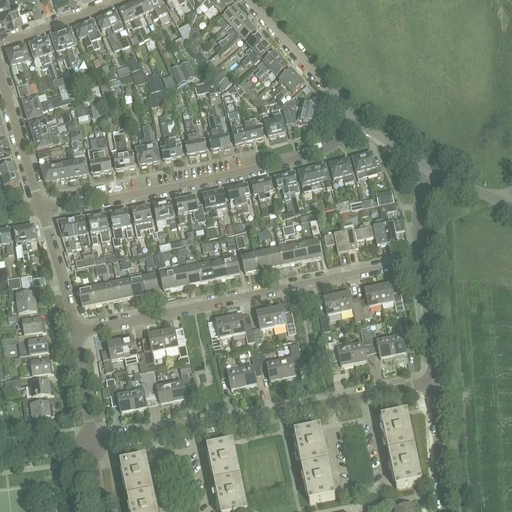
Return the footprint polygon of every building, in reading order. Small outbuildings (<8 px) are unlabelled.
[(49,0),(42,0),(41,0),(46,13),(53,10),(49,0)] [(63,7),(67,6),(64,0),(54,0),(58,9),(59,9),(59,10),(64,9),(63,7)] [(138,4),(144,17),(149,15),(150,18),(151,17),(154,23),(158,21),(147,0),(145,1),(144,0),(139,2),(140,3),(138,4)] [(147,0),(158,21),(166,17),(166,16),(159,0),(147,0)] [(175,0),(164,0),(168,6),(172,4),(177,12),(180,18),(181,21),(185,18),(184,15),(180,10),(179,8),(175,0)] [(222,0),(208,0),(207,1),(206,2),(203,6),(209,13),(212,10),(222,0)] [(207,15),(205,16),(210,21),(217,14),(216,13),(217,12),(221,16),(233,5),(227,0),(222,0),(212,10),(209,13),(207,15)] [(139,20),(144,17),(138,4),(136,5),(136,4),(130,7),(131,8),(128,9),(138,30),(142,28),(139,23),(141,22),(139,20)] [(0,26),(1,28),(2,29),(23,22),(17,5),(0,10),(0,26)] [(35,18),(43,16),(40,8),(32,11),(35,18)] [(119,13),(125,26),(128,32),(131,30),(139,47),(144,44),(144,43),(139,32),(138,30),(128,9),(125,11),(124,9),(120,12),(120,13),(119,13)] [(229,28),(241,17),(239,14),(240,13),(236,10),(235,10),(235,9),(218,24),(225,32),(229,28)] [(110,17),(106,19),(120,48),(128,44),(126,38),(122,40),(119,34),(124,32),(121,26),(116,15),(114,15),(114,14),(109,16),(110,17)] [(191,29),(193,15),(193,14),(185,18),(191,29)] [(194,14),(193,15),(191,29),(200,21),(194,14)] [(225,34),(229,38),(223,42),(223,41),(218,45),(222,49),(250,26),(247,23),(248,23),(244,18),(243,19),(241,17),(229,28),(231,29),(225,34)] [(103,20),(103,19),(99,21),(99,22),(97,22),(102,33),(106,32),(109,37),(108,40),(113,55),(121,51),(120,48),(106,19),(103,20)] [(88,26),(84,28),(94,52),(99,50),(94,37),(98,35),(93,24),(92,25),(92,23),(87,25),(88,26)] [(255,32),(256,31),(252,27),(251,28),(250,26),(222,49),(218,53),(221,57),(241,40),(244,44),(256,33),(255,32)] [(81,28),(76,30),(77,31),(75,32),(80,43),(84,41),(89,54),(94,52),(84,28),(81,29),(81,28)] [(143,30),(139,32),(144,43),(149,41),(143,30)] [(186,48),(189,40),(191,31),(181,37),(186,48)] [(66,35),(62,36),(71,65),(76,64),(72,51),(76,49),(71,33),(70,33),(70,32),(66,34),(66,35)] [(57,37),(53,38),(53,39),(52,40),(60,63),(65,61),(66,67),(68,71),(73,69),(71,65),(62,36),(58,38),(57,37)] [(246,55),(249,59),(266,44),(263,41),(264,40),(260,36),(259,37),(259,36),(247,47),(251,51),(246,55)] [(42,43),(39,44),(47,70),(50,78),(50,79),(55,78),(49,58),(53,56),(49,41),(47,41),(46,40),(43,41),(42,43)] [(194,43),(193,44),(188,49),(195,57),(199,54),(194,48),(196,46),(194,43)] [(34,44),(31,45),(31,46),(30,47),(34,62),(39,61),(43,72),(47,70),(39,44),(36,45),(34,44)] [(268,46),(266,44),(249,59),(252,62),(257,58),(260,62),(272,51),(271,50),(272,49),(269,45),(268,46)] [(19,50),(16,51),(24,77),(25,82),(30,81),(29,76),(25,65),(30,63),(26,48),(23,49),(23,47),(19,49),(19,50)] [(13,52),(13,51),(9,52),(9,53),(8,53),(7,55),(11,69),(16,68),(19,79),(24,77),(16,51),(13,52)] [(279,59),(280,58),(276,54),(276,55),(275,54),(258,69),(261,73),(256,77),(260,81),(281,61),(279,59)] [(128,63),(132,75),(143,70),(141,65),(138,66),(136,60),(128,63)] [(284,64),(281,61),(260,81),(259,82),(262,86),(268,80),(273,76),(276,79),(288,69),(287,67),(288,67),(285,63),(284,64)] [(180,69),(187,85),(195,81),(188,65),(180,69)] [(187,85),(180,69),(172,73),(179,88),(187,85)] [(132,75),(132,78),(134,85),(134,87),(147,85),(144,73),(143,71),(132,75)] [(295,76),(296,76),(293,72),(292,72),(291,71),(279,82),(282,86),(271,96),(275,100),(281,94),(298,79),(295,76)] [(216,73),(211,77),(218,84),(223,80),(216,73)] [(120,81),(120,82),(121,87),(121,88),(134,85),(132,78),(120,81)] [(232,86),(226,79),(219,85),(225,92),(232,86)] [(299,81),(298,79),(281,94),(284,98),(289,93),(293,97),(304,86),(303,85),(304,84),(300,80),(299,81)] [(160,81),(148,84),(151,96),(163,92),(160,81)] [(51,82),(41,85),(43,93),(53,90),(51,82)] [(207,85),(209,95),(209,96),(221,94),(219,85),(216,83),(207,85)] [(239,88),(245,95),(250,89),(244,83),(239,88)] [(35,85),(27,88),(30,98),(39,95),(35,85)] [(78,85),(66,89),(69,96),(80,92),(78,85)] [(107,85),(100,87),(104,102),(111,100),(107,85)] [(209,95),(207,85),(195,88),(197,97),(209,95)] [(234,88),(237,95),(240,99),(245,95),(239,88),(237,85),(234,88)] [(30,98),(27,88),(27,86),(17,89),(20,101),(30,98)] [(170,94),(162,96),(164,104),(172,102),(170,94)] [(161,95),(149,97),(151,110),(159,109),(158,102),(162,101),(161,95)] [(26,114),(60,103),(62,103),(61,98),(39,105),(38,101),(23,105),(23,106),(22,106),(23,110),(24,110),(26,114)] [(262,106),(257,100),(253,104),(259,109),(262,106)] [(60,103),(26,114),(27,118),(26,118),(27,123),(28,123),(43,119),(42,114),(61,109),(60,103)] [(295,108),(294,113),(316,118),(316,115),(318,115),(319,110),(318,110),(318,109),(303,105),(302,110),(295,108)] [(100,106),(91,107),(93,120),(103,118),(100,106)] [(88,109),(76,112),(77,120),(90,117),(88,109)] [(249,118),(255,143),(258,143),(259,144),(263,143),(263,142),(264,141),(262,130),(257,131),(252,109),(247,111),(249,118)] [(292,126),(294,126),(293,125),(290,112),(282,110),(286,127),(292,126)] [(315,121),(316,118),(294,113),(290,112),(293,125),(294,126),(302,128),(303,125),(313,128),(314,126),(315,127),(316,122),(315,121)] [(69,115),(63,117),(65,126),(67,125),(71,124),(69,115)] [(281,115),(277,116),(272,117),(274,123),(278,138),(279,138),(280,139),(285,138),(285,136),(286,136),(281,115)] [(208,119),(211,134),(207,135),(211,153),(213,153),(213,154),(218,153),(218,152),(221,151),(214,119),(214,117),(208,119)] [(166,124),(166,121),(165,118),(159,119),(160,123),(166,151),(161,152),(164,163),(165,163),(166,164),(170,163),(170,162),(174,161),(166,124)] [(195,118),(189,119),(198,156),(201,156),(201,157),(206,156),(206,154),(207,154),(205,143),(200,144),(195,118)] [(220,118),(214,119),(221,151),(225,150),(225,151),(230,150),(230,149),(231,149),(228,137),(224,138),(220,118)] [(244,126),(241,127),(242,134),(245,145),(246,145),(247,146),(250,146),(251,144),(255,143),(249,118),(243,119),(244,126)] [(276,139),(278,138),(274,123),(269,125),(267,118),(263,119),(268,140),(270,140),(271,141),(276,140),(276,139)] [(194,157),(198,156),(189,119),(184,120),(189,146),(185,147),(188,158),(189,158),(189,159),(195,158),(194,157)] [(32,134),(32,135),(50,129),(49,127),(53,125),(52,121),(30,127),(30,129),(29,129),(30,134),(32,134)] [(242,134),(241,127),(239,122),(235,123),(235,121),(229,122),(235,148),(239,147),(240,148),(244,147),(244,146),(245,145),(242,134)] [(183,160),(181,148),(179,140),(175,141),(174,134),(177,134),(174,122),(166,124),(174,161),(177,161),(179,162),(182,161),(182,160),(183,160)] [(76,131),(74,124),(71,124),(67,125),(69,133),(76,131)] [(142,128),(145,141),(149,166),(153,166),(153,167),(158,166),(158,165),(160,164),(156,148),(151,149),(147,127),(142,128)] [(35,144),(53,139),(50,129),(32,135),(32,136),(31,136),(32,141),(34,140),(35,144)] [(133,155),(128,156),(124,137),(123,132),(118,133),(119,138),(125,171),(128,171),(130,171),(133,171),(134,169),(135,169),(133,155)] [(57,138),(53,139),(35,144),(35,146),(34,146),(35,151),(37,150),(38,153),(59,146),(60,145),(60,144),(60,143),(60,141),(59,139),(57,138)] [(122,172),(125,171),(119,138),(113,139),(117,158),(113,159),(115,173),(118,173),(118,174),(121,173),(122,172)] [(97,151),(102,175),(105,175),(105,176),(110,175),(110,174),(112,174),(106,140),(96,142),(97,151)] [(146,167),(149,166),(145,141),(140,142),(141,151),(136,152),(139,168),(141,168),(141,169),(146,168),(146,167)] [(0,153),(10,151),(9,145),(7,145),(7,142),(0,144),(0,153)] [(74,180),(78,179),(74,159),(73,150),(67,151),(69,164),(67,164),(68,166),(64,167),(65,174),(67,173),(68,181),(70,181),(70,182),(75,181),(74,180)] [(12,156),(10,151),(0,153),(0,163),(12,160),(11,157),(12,156)] [(39,162),(52,159),(52,158),(50,151),(37,155),(39,162)] [(99,176),(102,175),(97,151),(88,153),(92,177),(94,177),(94,178),(99,177),(99,176)] [(365,158),(363,158),(367,175),(368,178),(382,174),(380,169),(376,170),(372,156),(371,156),(370,156),(366,157),(365,158)] [(86,178),(88,178),(85,158),(74,159),(78,179),(82,179),(83,180),(85,180),(86,178)] [(359,159),(358,158),(354,159),(354,160),(353,161),(357,176),(358,182),(363,181),(362,177),(367,175),(363,158),(359,159)] [(339,164),(344,181),(345,185),(355,183),(349,162),(347,162),(346,161),(343,162),(342,164),(339,164)] [(344,181),(339,164),(336,165),(335,164),(331,165),(330,166),(329,167),(333,182),(336,181),(337,183),(344,181)] [(60,165),(53,166),(56,183),(59,183),(60,184),(64,183),(65,182),(68,181),(67,173),(65,174),(64,167),(61,167),(60,165)] [(17,172),(15,167),(14,167),(14,166),(0,169),(0,173),(0,175),(0,180),(17,175),(16,172),(17,172)] [(45,168),(46,170),(42,170),(45,185),(48,185),(49,186),(51,185),(52,184),(56,183),(53,166),(45,168)] [(324,168),(323,167),(319,168),(318,170),(317,170),(322,190),(326,189),(327,193),(332,191),(331,189),(325,168),(324,168)] [(311,172),(307,172),(311,187),(312,192),(322,190),(317,170),(316,170),(315,169),(311,171),(311,172)] [(304,194),(308,193),(312,192),(311,187),(307,172),(306,173),(305,172),(301,173),(300,174),(299,175),(304,194)] [(0,186),(3,185),(4,189),(19,185),(19,184),(20,183),(19,178),(18,179),(17,175),(0,180),(0,186)] [(295,218),(307,215),(306,209),(299,211),(297,203),(294,189),(298,188),(294,176),(293,176),(292,176),(288,177),(287,178),(285,179),(291,204),(293,213),(295,218)] [(280,178),(276,180),(276,181),(275,181),(278,193),(282,192),(286,206),(291,204),(285,179),(282,179),(280,178)] [(269,183),(268,181),(264,182),(264,184),(260,184),(269,218),(271,226),(283,223),(282,219),(275,221),(274,216),(275,216),(269,194),(273,193),(270,182),(269,183)] [(257,185),(257,184),(253,185),(252,186),(251,186),(254,198),(258,197),(263,219),(269,218),(260,184),(257,185)] [(241,189),(237,190),(244,215),(249,214),(246,200),(250,199),(247,187),(246,188),(245,187),(241,188),(241,189)] [(244,215),(237,190),(234,190),(233,190),(229,190),(229,191),(227,192),(230,204),(235,203),(238,217),(244,215)] [(217,194),(213,195),(218,218),(224,217),(222,211),(227,210),(223,193),(221,194),(221,192),(216,193),(217,194)] [(393,204),(391,196),(390,192),(376,195),(378,207),(393,204)] [(210,196),(209,195),(205,196),(205,197),(203,197),(207,211),(211,211),(213,220),(218,219),(218,218),(213,195),(210,196)] [(191,198),(185,200),(189,215),(193,214),(195,223),(197,222),(198,225),(206,224),(202,207),(198,208),(196,199),(191,200),(191,198)] [(185,200),(180,201),(180,202),(176,203),(178,212),(177,212),(180,226),(178,226),(178,227),(179,234),(180,235),(184,234),(185,230),(185,225),(186,225),(184,216),(189,215),(185,200)] [(373,200),(361,203),(363,211),(374,209),(373,200)] [(169,203),(162,205),(167,227),(171,226),(173,235),(179,234),(178,227),(176,227),(171,204),(169,205),(169,203)] [(336,208),(338,216),(351,213),(349,203),(337,205),(338,207),(336,207),(336,208)] [(363,211),(361,203),(350,205),(351,213),(363,211)] [(163,228),(167,227),(162,205),(155,206),(155,207),(154,208),(159,233),(164,232),(163,228)] [(398,213),(396,206),(380,210),(384,227),(387,247),(398,245),(396,235),(404,233),(407,243),(405,233),(403,223),(390,225),(388,215),(398,213)] [(315,207),(306,209),(307,215),(316,213),(315,207)] [(147,208),(140,209),(144,227),(148,226),(150,235),(152,234),(153,241),(158,240),(156,233),(154,233),(149,209),(147,209),(147,208)] [(338,216),(336,208),(327,210),(329,218),(338,216)] [(140,209),(134,211),(134,212),(132,212),(137,239),(142,238),(140,227),(144,227),(140,209)] [(329,218),(327,210),(317,213),(319,221),(329,218)] [(128,241),(129,240),(133,240),(128,213),(126,213),(126,212),(118,213),(122,231),(126,230),(128,241)] [(122,248),(120,239),(119,232),(122,231),(118,213),(112,214),(112,215),(110,216),(115,241),(113,241),(114,249),(122,248)] [(293,213),(281,216),(283,223),(295,218),(293,213)] [(349,214),(341,216),(342,223),(350,222),(349,214)] [(97,217),(100,235),(101,239),(105,238),(106,244),(111,243),(107,217),(104,217),(104,216),(97,217)] [(96,236),(100,235),(97,217),(91,218),(91,219),(88,220),(93,246),(98,245),(96,236)] [(82,219),(77,220),(81,244),(81,249),(90,247),(90,245),(85,220),(82,221),(82,219)] [(77,220),(71,221),(70,222),(67,223),(73,255),(77,255),(75,245),(81,244),(77,220)] [(66,223),(65,222),(60,223),(59,227),(68,256),(73,255),(67,223),(66,223)] [(257,222),(246,225),(248,232),(259,230),(257,222)] [(287,224),(288,229),(290,237),(295,236),(293,228),(292,222),(287,224)] [(310,224),(312,237),(318,236),(315,223),(310,224)] [(244,225),(234,228),(235,235),(244,233),(244,230),(246,229),(244,225)] [(232,227),(226,228),(228,237),(234,235),(232,227)] [(384,227),(364,231),(366,241),(375,239),(377,249),(387,247),(384,227)] [(32,243),(38,242),(34,229),(31,228),(29,228),(28,230),(24,230),(28,253),(33,252),(32,246),(33,246),(32,243)] [(24,265),(30,264),(29,258),(28,253),(24,230),(21,231),(19,230),(17,230),(16,231),(14,232),(17,249),(22,248),(24,265)] [(364,231),(344,235),(348,255),(358,253),(356,243),(366,241),(364,231)] [(6,232),(0,233),(2,248),(6,247),(8,258),(15,257),(10,232),(6,233),(6,232)] [(344,235),(324,239),(328,259),(329,259),(327,249),(336,247),(338,257),(348,255),(344,235)] [(239,250),(246,249),(244,238),(237,239),(239,250)] [(230,252),(237,251),(235,240),(228,241),(230,252)] [(188,242),(182,243),(183,249),(195,247),(194,241),(188,242)] [(296,266),(309,263),(305,245),(298,247),(297,241),(291,242),(296,266)] [(296,266),(291,242),(285,243),(286,249),(280,251),(283,269),(296,266)] [(317,243),(305,245),(309,263),(321,261),(317,243)] [(138,251),(139,257),(149,255),(148,249),(138,251)] [(271,271),(283,269),(280,251),(267,253),(271,271)] [(267,253),(255,256),(258,274),(271,271),(267,253)] [(166,267),(163,254),(154,256),(155,265),(156,269),(166,267)] [(83,257),(83,262),(85,269),(95,267),(94,261),(93,255),(83,257)] [(245,276),(258,274),(255,256),(242,259),(245,276)] [(152,257),(144,259),(147,269),(152,268),(154,267),(152,257)] [(214,283),(227,280),(223,262),(218,263),(217,259),(210,260),(214,283)] [(204,266),(198,267),(202,285),(214,283),(210,260),(203,261),(204,266)] [(237,260),(223,262),(227,280),(240,278),(237,260)] [(77,271),(85,269),(83,262),(76,263),(77,271)] [(179,271),(173,273),(177,291),(189,288),(186,270),(185,264),(178,266),(179,271)] [(198,267),(186,270),(189,288),(202,285),(198,267)] [(88,269),(74,272),(76,279),(89,276),(88,269)] [(160,271),(161,275),(164,293),(177,291),(173,273),(167,274),(166,270),(160,271)] [(142,279),(146,297),(159,294),(155,276),(154,277),(153,272),(146,274),(147,276),(142,277),(142,279)] [(134,300),(146,297),(142,279),(135,280),(135,277),(129,278),(130,282),(134,300)] [(8,282),(9,292),(21,291),(20,280),(8,282)] [(34,289),(33,280),(22,281),(24,291),(34,289)] [(33,281),(34,289),(46,288),(45,280),(33,281)] [(104,282),(105,287),(108,305),(121,302),(117,284),(110,286),(109,284),(109,281),(104,282)] [(7,282),(0,282),(0,294),(9,293),(7,282)] [(130,282),(117,284),(121,302),(134,300),(130,282)] [(378,289),(382,307),(395,304),(397,315),(404,313),(400,293),(393,295),(391,286),(378,289)] [(105,287),(92,289),(96,307),(108,305),(105,287)] [(83,310),(96,307),(92,289),(84,291),(84,289),(80,290),(80,292),(79,292),(83,310)] [(368,308),(361,309),(363,322),(371,320),(369,310),(382,307),(378,289),(365,291),(368,308)] [(29,316),(37,315),(35,294),(9,297),(10,305),(18,304),(19,318),(29,316)] [(350,295),(337,297),(341,315),(353,313),(356,323),(363,322),(361,309),(360,305),(359,302),(352,304),(350,295)] [(327,316),(320,318),(323,335),(331,333),(328,318),(341,315),(337,297),(324,300),(327,316)] [(283,309),(270,311),(274,329),(287,327),(289,337),(296,336),(294,323),(286,325),(283,309)] [(260,332),(274,329),(270,311),(257,314),(260,330),(252,332),(255,344),(263,343),(260,332)] [(24,331),(25,338),(35,337),(46,335),(44,321),(30,323),(29,316),(19,318),(15,318),(16,325),(23,324),(24,331)] [(248,346),(255,344),(252,332),(245,333),(242,317),(229,320),(232,338),(245,335),(248,346)] [(212,341),(214,353),(222,351),(220,341),(232,338),(229,320),(216,323),(219,339),(212,341)] [(403,338),(390,341),(393,359),(406,356),(403,340),(410,339),(406,321),(400,323),(403,338)] [(371,350),(368,334),(367,330),(360,332),(363,346),(350,349),(354,367),(367,364),(364,351),(371,350)] [(175,331),(162,334),(165,352),(178,350),(181,360),(188,359),(185,346),(178,348),(175,331)] [(380,361),(393,359),(390,341),(377,343),(375,333),(368,334),(371,350),(378,348),(380,361)] [(165,352),(162,334),(149,337),(149,339),(151,349),(144,350),(144,355),(147,367),(154,366),(155,366),(152,355),(165,352)] [(36,344),(35,337),(25,338),(19,339),(20,346),(29,345),(31,358),(37,357),(51,356),(49,342),(36,344)] [(134,340),(121,343),(124,361),(126,367),(139,364),(140,369),(147,367),(144,355),(137,356),(134,340)] [(124,361),(121,343),(108,345),(111,362),(103,363),(106,376),(114,374),(112,364),(124,361)] [(341,370),(354,367),(350,349),(338,351),(336,344),(325,346),(328,359),(339,357),(341,370)] [(283,382),(297,379),(295,371),(303,369),(298,346),(290,348),(293,361),(279,364),(283,382)] [(260,370),(258,357),(256,351),(250,352),(253,369),(240,372),(244,390),(257,387),(256,380),(262,379),(260,370)] [(270,385),(283,382),(279,364),(267,366),(265,356),(258,357),(260,370),(267,368),(270,385)] [(38,365),(37,357),(31,358),(21,359),(22,367),(32,366),(33,379),(37,379),(53,377),(52,363),(38,365)] [(231,393),(244,390),(240,372),(228,374),(225,364),(218,365),(222,381),(229,380),(231,393)] [(183,384),(170,387),(173,405),(187,402),(183,386),(190,385),(188,374),(191,373),(190,367),(179,369),(183,384)] [(161,408),(173,405),(170,387),(157,390),(154,374),(147,376),(151,395),(158,393),(161,408)] [(147,410),(144,396),(151,395),(147,376),(140,377),(143,389),(136,391),(137,394),(130,395),(134,413),(147,410)] [(33,400),(37,400),(54,398),(53,384),(38,386),(37,379),(33,379),(21,381),(22,389),(32,387),(33,400)] [(121,416),(134,413),(130,395),(118,398),(115,387),(109,389),(111,401),(118,400),(121,416)] [(55,419),(53,405),(38,407),(37,400),(33,400),(23,402),(23,409),(31,408),(33,422),(41,421),(41,424),(52,422),(51,419),(55,419)] [(396,491),(416,487),(422,486),(407,417),(382,422),(396,491)] [(295,437),(310,506),(335,501),(320,432),(295,437)] [(220,511),(246,511),(235,455),(234,446),(208,451),(220,511)] [(121,466),(121,467),(130,511),(157,511),(146,461),(121,466)]
